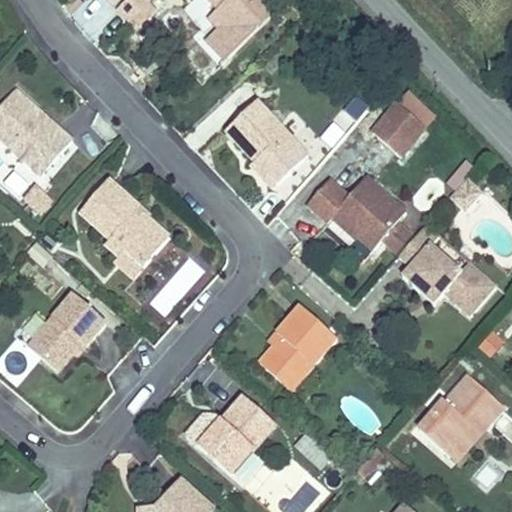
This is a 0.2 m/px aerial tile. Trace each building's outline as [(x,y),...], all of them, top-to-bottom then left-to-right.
[(133,20),(150,3),(152,2),(150,0),(128,0),(119,9),(131,22),(133,20)] [(224,28),(223,29),(211,40),(211,47),(226,63),(272,20),(261,9),(270,0),(209,0),(221,11),(217,15),(224,28)] [(156,10),(150,3),(133,20),(139,26),(156,10)] [(213,19),(223,29),(224,28),(217,15),(213,19)] [(34,116),(38,111),(17,93),(0,112),(0,138),(43,177),(74,143),(57,128),(53,133),(34,116)] [(256,163),(278,187),(309,158),(258,104),(227,133),(256,163)] [(402,159),(426,131),(399,107),(374,135),(402,159)] [(57,128),(38,111),(34,116),(53,133),(57,128)] [(274,191),(278,187),(256,163),(251,167),(274,191)] [(383,242),(399,224),(407,215),(368,179),(350,200),(330,182),(308,207),(329,225),(336,217),(375,252),(383,242)] [(427,210),(446,190),(435,179),(416,199),(427,210)] [(462,209),(479,191),(469,182),(452,200),(462,209)] [(126,253),(145,269),(170,241),(148,221),(145,225),(136,217),(141,211),(110,184),(81,217),(111,243),(107,248),(120,260),(126,253)] [(41,216),(53,202),(34,185),(22,200),(41,216)] [(484,195),(479,191),(462,209),(467,213),(484,195)] [(150,220),(141,211),(136,217),(145,225),(148,221),(150,220)] [(413,237),(399,224),(383,242),(397,255),(413,237)] [(425,287),(441,300),(445,295),(461,310),(488,279),(470,264),(462,273),(432,247),(440,238),(427,227),(400,258),(412,269),(404,278),(420,293),(425,287)] [(41,243),(27,250),(38,270),(52,263),(41,243)] [(135,281),(145,269),(126,253),(120,260),(116,264),(135,281)] [(189,257),(150,303),(167,317),(205,271),(189,257)] [(497,287),(488,279),(461,310),(471,317),(497,287)] [(435,306),(441,300),(425,287),(420,293),(435,306)] [(82,347),(86,350),(107,326),(75,298),(29,350),(58,375),(74,356),(82,347)] [(282,341),(275,349),(261,365),(293,393),(338,341),(302,309),(277,337),(282,341)] [(270,344),(275,349),(282,341),(277,337),(270,344)] [(78,359),(86,350),(82,347),(74,356),(78,359)] [(473,431),(479,437),(504,409),(470,379),(447,404),(445,403),(419,432),(449,458),(473,431)] [(245,399),(200,450),(232,478),(277,427),(245,399)] [(455,463),(479,437),(473,431),(449,458),(455,463)] [(305,454),(315,443),(307,437),(297,448),(305,454)] [(333,459),(315,443),(305,454),(323,470),(333,459)] [(365,479),(385,456),(377,450),(358,473),(365,479)] [(162,511),(215,511),(182,483),(162,507),(165,509),(162,511)]
